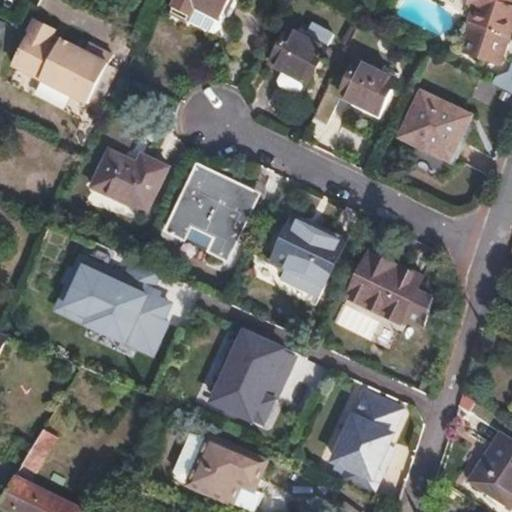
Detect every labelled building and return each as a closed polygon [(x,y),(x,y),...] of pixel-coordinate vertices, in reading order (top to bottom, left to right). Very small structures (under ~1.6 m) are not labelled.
[(175,0),(170,13),(185,20),(194,3),(219,16),(227,0),(175,0)] [(194,3),(185,20),(211,33),(222,26),(235,0),(227,0),(219,16),(194,3)] [(511,0),(468,0),(471,5),(459,42),(496,55),(511,6),(511,0)] [(26,27),(8,65),(84,104),(106,59),(82,47),(79,53),(54,40),(50,47),(43,44),(48,35),(45,28),(35,23),(26,27)] [(303,37),(316,44),(323,31),(309,23),(302,37),(303,37)] [(285,28),(267,64),(306,83),(323,48),(316,44),(303,37),(302,37),(285,28)] [(355,60),(337,96),(376,115),(393,79),(355,60)] [(420,93),(399,136),(447,161),(469,117),(420,93)] [(107,149),(90,184),(143,210),(164,165),(140,154),(136,162),(107,149)] [(197,163),(166,226),(223,254),(254,192),(197,163)] [(292,213),(270,257),(283,264),(321,283),(343,238),(292,213)] [(367,249),(345,294),(398,320),(402,314),(422,324),(431,294),(414,286),(419,275),(367,249)] [(182,304),(83,256),(58,308),(157,355),(182,304)] [(316,293),(321,283),(283,264),(278,274),(316,293)] [(210,402),(260,423),(271,398),(266,396),(275,376),(279,378),(290,354),(240,333),(230,356),(224,359),(219,371),(221,378),(210,402)] [(266,396),(271,398),(279,378),(275,376),(266,396)] [(394,438),(358,422),(338,469),(350,475),(353,468),(377,478),(394,438)] [(32,448),(29,453),(43,460),(55,439),(41,432),(32,448)] [(511,442),(498,433),(470,474),(511,503),(511,502),(511,442)] [(185,486),(209,438),(191,435),(172,474),(185,486)] [(252,511),(261,494),(252,490),(241,485),(244,477),(256,482),(265,464),(209,438),(185,486),(241,511),(252,511)] [(43,460),(29,453),(20,466),(34,474),(43,460)] [(241,485),(252,490),(256,482),(244,477),(241,485)] [(5,492),(0,499),(0,507),(8,511),(70,511),(13,478),(5,492)] [(172,511),(141,495),(131,511),(172,511)]
